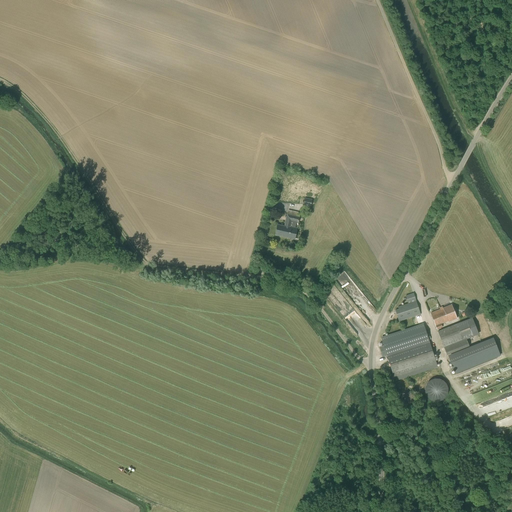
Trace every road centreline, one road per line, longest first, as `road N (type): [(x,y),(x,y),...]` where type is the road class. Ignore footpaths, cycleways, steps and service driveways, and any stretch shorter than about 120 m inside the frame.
road 1 (unclassified): [(379,511),(375,328),(511,77)]
road 2 (track): [(453,180),(378,0)]
